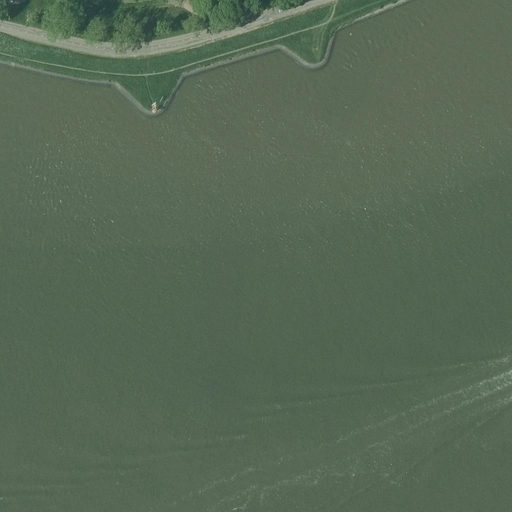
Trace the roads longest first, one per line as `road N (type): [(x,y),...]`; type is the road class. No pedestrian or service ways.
road 1 (unclassified): [(0,25),(129,50),(315,0)]
road 2 (track): [(185,5),(63,0)]
